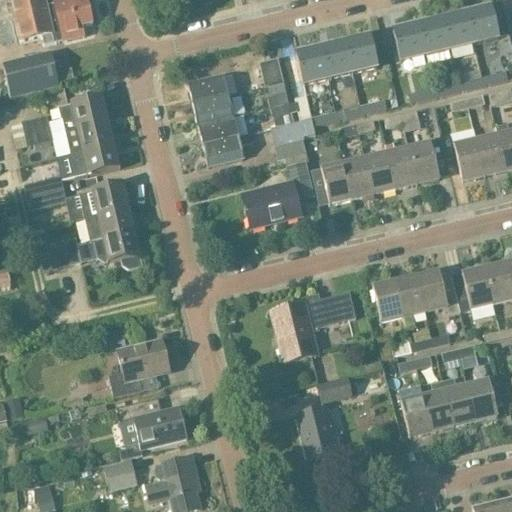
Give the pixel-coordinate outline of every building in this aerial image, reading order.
[(19,44),(53,36),(46,8),(44,0),(31,0),(13,4),(15,11),(12,12),(19,44)] [(46,8),(53,36),(55,46),(55,47),(82,41),(80,30),(93,27),(87,2),(72,6),(71,0),(54,4),(54,6),(46,8)] [(465,18),(472,48),(497,42),(490,12),(465,18)] [(465,18),(441,23),(448,54),(472,48),(465,18)] [(441,23),(417,29),(424,59),(448,54),(441,23)] [(399,65),(424,59),(417,29),(392,35),(399,65)] [(344,46),(351,77),(376,71),(369,41),(344,46)] [(344,46),(320,52),(327,82),(351,77),(344,46)] [(302,88),(327,82),(320,52),(295,58),(302,88)] [(51,56),(36,60),(2,68),(10,102),(59,90),(51,56)] [(264,91),(268,90),(283,87),(277,63),(258,67),(264,91)] [(70,72),(58,75),(60,86),(73,83),(70,72)] [(505,76),(480,82),(483,91),(507,86),(505,76)] [(192,109),(228,100),(223,79),(187,88),(192,109)] [(480,82),(456,87),(459,97),(483,91),(480,82)] [(456,87),(432,93),(434,103),(459,97),(456,87)] [(487,98),(490,110),(511,104),(509,92),(487,98)] [(410,108),(434,103),(432,93),(408,99),(410,108)] [(286,97),(285,97),(266,101),(271,122),(290,118),(286,97)] [(64,134),(109,123),(103,99),(59,109),(64,134)] [(465,103),(468,112),(484,109),(482,99),(465,103)] [(192,109),(197,129),(233,121),(244,118),(240,101),(229,104),(228,100),(192,109)] [(311,123),(311,122),(306,100),(293,103),(299,126),(311,123)] [(451,116),(468,112),(465,103),(449,107),(451,116)] [(359,111),(362,121),(386,115),(383,105),(359,111)] [(359,111),(335,116),(338,126),(362,121),(359,111)] [(399,119),(402,128),(418,124),(416,115),(399,119)] [(335,116),(311,122),(311,123),(313,133),(338,126),(335,116)] [(385,132),(402,128),(399,119),(383,123),(385,132)] [(46,120),(34,123),(39,146),(52,143),(51,137),(46,120)] [(197,129),(202,150),(238,141),(233,121),(197,129)] [(34,123),(22,125),(26,143),(28,149),(39,146),(34,123)] [(64,134),(70,157),(120,145),(118,134),(112,137),(109,123),(64,134)] [(271,133),(275,151),(302,144),(302,141),(314,138),(313,133),(311,123),(299,126),(271,133)] [(356,129),(358,139),(375,135),(372,125),(356,129)] [(495,131),(497,139),(505,175),(511,173),(511,135),(509,136),(507,128),(495,131)] [(342,142),(358,139),(356,129),(340,133),(342,142)] [(250,138),(238,141),(202,150),(207,171),(243,162),(240,151),(252,148),(250,138)] [(497,139),(475,144),(484,180),(505,175),(497,139)] [(15,152),(28,149),(26,143),(14,146),(15,152)] [(286,172),(304,167),(308,166),(307,164),(302,144),(275,151),(273,151),(277,166),(284,164),(286,172)] [(407,152),(416,188),(438,183),(433,163),(444,160),(440,144),(429,147),(407,152)] [(461,186),(484,180),(475,144),(453,149),(461,186)] [(123,156),(120,145),(70,157),(76,181),(120,170),(117,155),(123,156)] [(384,151),(386,158),(394,193),(416,188),(407,152),(394,156),(393,148),(384,151)] [(386,158),(364,163),(373,199),(394,193),(386,158)] [(364,163),(343,169),(351,204),(373,199),(364,163)] [(312,200),(304,167),(286,172),(290,188),(241,200),(249,233),(300,220),(296,204),(312,200)] [(329,209),(351,204),(343,169),(320,174),(329,209)] [(66,206),(63,193),(60,181),(35,186),(35,184),(22,187),(29,215),(66,206)] [(83,222),(129,210),(126,195),(132,196),(130,185),(77,197),(83,222)] [(89,245),(92,244),(135,234),(129,210),(83,222),(89,245)] [(143,269),(135,234),(92,244),(97,263),(103,266),(108,265),(121,262),(121,264),(130,272),(143,269)] [(76,242),(64,245),(70,270),(81,267),(76,242)] [(51,248),(52,253),(57,273),(70,270),(64,245),(51,248)] [(42,276),(57,273),(52,253),(38,257),(42,276)] [(511,296),(505,267),(483,272),(492,309),(511,303),(511,296)] [(483,272),(450,280),(459,316),(492,309),(483,272)] [(438,275),(416,280),(424,317),(442,312),(444,320),(459,316),(450,280),(450,278),(439,280),(438,275)] [(416,280),(394,285),(403,322),(405,331),(415,329),(412,319),(424,317),(416,280)] [(380,327),(403,322),(394,285),(372,291),(380,327)] [(300,303),(302,308),(270,316),(283,367),(316,358),(310,334),(338,327),(331,301),(319,304),(318,299),(300,303)] [(511,331),(499,334),(501,344),(511,341),(511,331)] [(411,358),(433,352),(430,343),(430,342),(428,334),(422,335),(423,338),(415,340),(417,346),(409,348),(411,358)] [(485,348),(501,344),(499,334),(482,338),(485,348)] [(388,339),(376,342),(381,365),(394,362),(388,339)] [(448,339),(430,343),(433,352),(450,348),(448,339)] [(158,392),(155,379),(169,375),(161,343),(117,354),(123,377),(108,381),(112,402),(158,392)] [(456,353),(459,363),(475,359),(473,350),(456,353)] [(442,367),(459,363),(456,353),(440,357),(442,367)] [(429,360),(413,364),(415,373),(432,369),(429,360)] [(399,377),(415,373),(413,364),(397,367),(399,377)] [(321,408),(351,401),(346,382),(316,390),(321,408)] [(453,384),(442,386),(452,431),(474,426),(465,389),(455,392),(453,384)] [(465,389),(474,426),(496,420),(487,384),(465,389)] [(432,397),(422,400),(431,436),(452,431),(442,386),(430,389),(432,397)] [(409,442),(431,436),(422,400),(400,405),(409,442)] [(19,402),(4,405),(8,423),(23,420),(19,402)] [(140,459),(139,454),(186,442),(179,411),(161,416),(157,402),(115,413),(119,427),(132,423),(138,449),(123,453),(126,462),(140,459)] [(296,419),(308,464),(335,457),(323,412),(296,419)] [(47,436),(44,421),(7,429),(10,444),(47,436)] [(149,511),(151,511),(171,507),(171,511),(198,511),(201,511),(195,487),(199,486),(192,458),(161,467),(162,470),(156,471),(154,475),(156,485),(160,487),(165,486),(166,487),(145,492),(149,511)] [(108,497),(137,489),(131,464),(102,471),(108,497)] [(53,511),(48,488),(34,491),(36,500),(38,511),(53,511)] [(511,511),(511,503),(501,506),(502,511),(511,511)]
